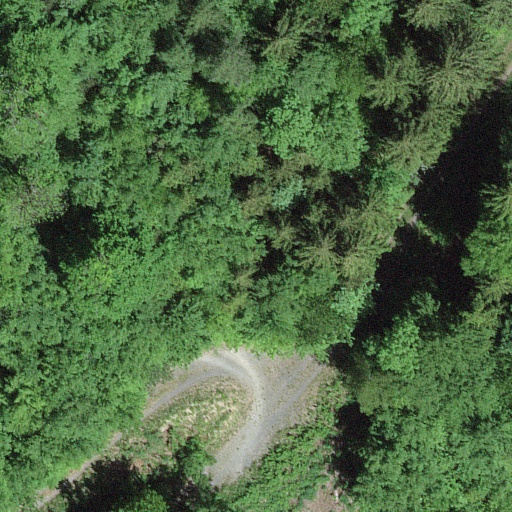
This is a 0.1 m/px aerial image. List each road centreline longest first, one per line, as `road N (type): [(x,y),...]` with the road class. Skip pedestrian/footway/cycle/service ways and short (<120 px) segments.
road 1 (track): [(295,393),(379,289),(425,181),(511,67)]
road 2 (track): [(295,393),(249,369),(192,371),(9,511)]
road 3 (track): [(188,511),(295,393)]
